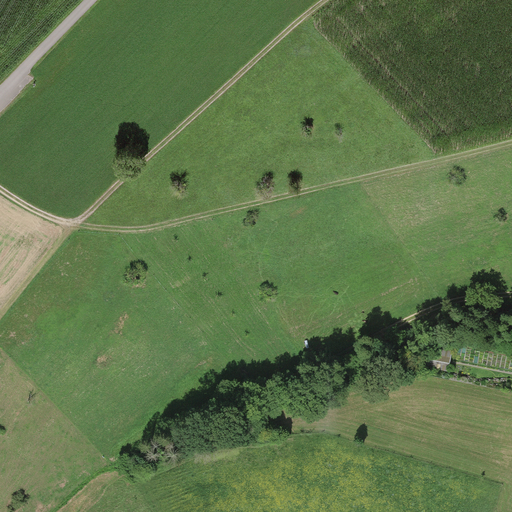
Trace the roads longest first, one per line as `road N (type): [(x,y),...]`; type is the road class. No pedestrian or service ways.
road 1 (track): [(0,189),(45,219),(151,228),(511,143)]
road 2 (track): [(326,0),(87,216),(65,224)]
road 3 (track): [(372,338),(438,304),(511,294)]
road 4 (unclassified): [(90,0),(0,95)]
